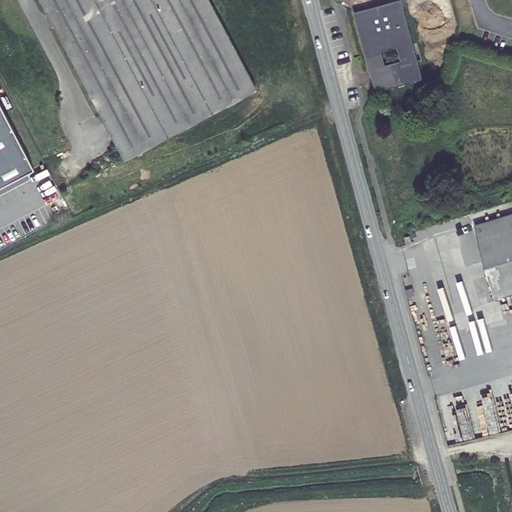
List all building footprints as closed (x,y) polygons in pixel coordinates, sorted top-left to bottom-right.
[(212,0),(38,0),(126,162),(259,91),(212,0)] [(397,1),(351,14),(362,54),(408,40),(397,1)] [(420,81),(408,40),(362,54),(372,93),(420,81)] [(0,194),(33,176),(30,170),(36,166),(0,100),(0,194)] [(511,214),(471,227),(492,299),(511,293),(511,214)]
